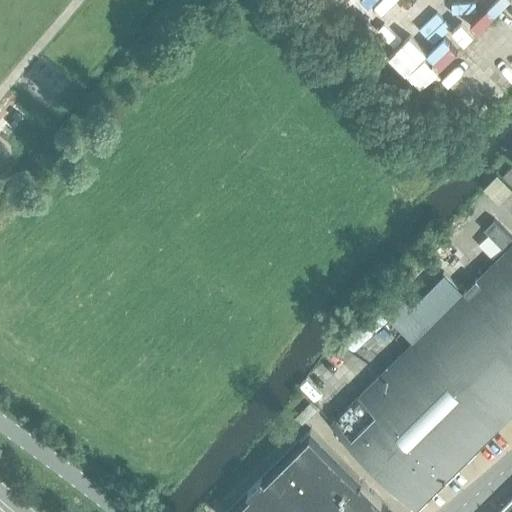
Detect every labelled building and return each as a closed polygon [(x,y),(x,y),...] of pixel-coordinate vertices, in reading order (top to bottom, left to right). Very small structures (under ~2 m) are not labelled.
[(511,166),(511,167),(503,175),(511,184),(511,166)] [(463,292),(511,340),(511,237),(494,219),(485,228),(506,249),(463,292)] [(511,411),(511,340),(463,292),(444,273),(408,309),(427,328),(412,342),(497,427),(511,411)] [(497,427),(412,342),(332,422),(416,507),(497,427)] [(225,511),(383,511),(388,507),(310,428),(225,511)] [(511,511),(511,494),(494,511),(511,511)]
